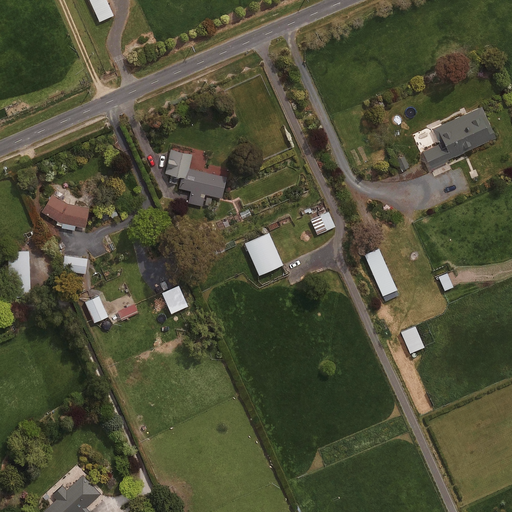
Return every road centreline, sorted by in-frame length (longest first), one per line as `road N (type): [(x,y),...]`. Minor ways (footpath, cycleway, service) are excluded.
road 1 (unknown): [(257,37),(309,173),(335,209),(338,251),(452,511)]
road 2 (unclassified): [(344,0),(0,148)]
